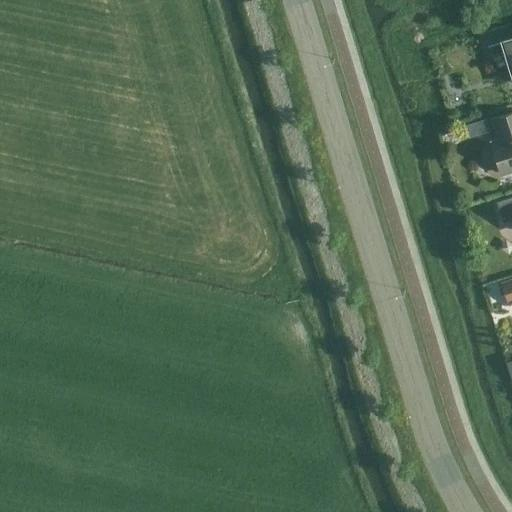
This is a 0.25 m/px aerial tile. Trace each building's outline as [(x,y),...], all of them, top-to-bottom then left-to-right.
[(511,39),(503,42),(511,71),(511,39)] [(511,113),(494,119),(500,140),(492,143),(502,174),(511,170),(511,113)] [(483,119),(466,124),(468,131),(475,134),(487,131),(483,119)] [(511,197),(497,202),(503,223),(511,220),(511,197)] [(511,278),(501,282),(507,303),(511,301),(511,278)]
